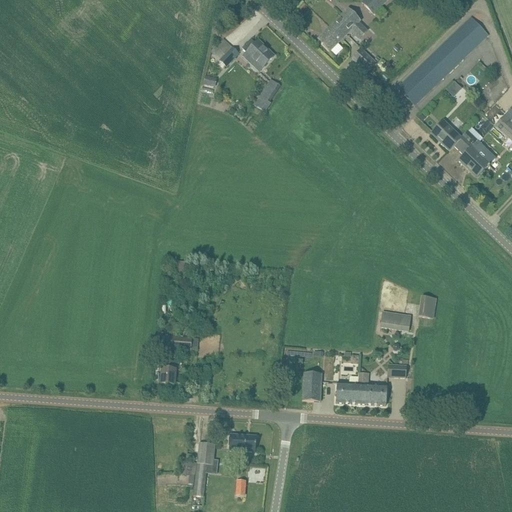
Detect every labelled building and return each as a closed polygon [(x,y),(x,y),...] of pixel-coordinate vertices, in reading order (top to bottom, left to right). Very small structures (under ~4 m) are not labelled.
[(388,0),(364,0),(361,3),(373,15),(388,0)] [(341,29),(346,35),(350,31),(359,39),(366,32),(358,23),(359,22),(348,11),(331,28),(336,33),(341,29)] [(471,19),(405,82),(398,89),(415,107),(488,36),(471,19)] [(329,52),(346,35),(341,29),(336,33),(331,28),(318,41),(329,52)] [(255,45),(251,40),(242,49),(255,62),(251,66),(258,73),(273,58),(264,49),(265,48),(258,41),(255,45)] [(232,48),(219,61),(226,68),(238,55),(232,48)] [(360,51),(359,52),(352,59),(367,73),(375,65),(360,51)] [(201,85),(214,87),(215,78),(203,76),(201,85)] [(271,81),(254,107),(265,114),(270,105),(268,103),(280,86),(271,81)] [(452,97),(460,89),(453,82),(445,91),(452,97)] [(511,123),(504,116),(495,126),(511,141),(511,123)] [(443,120),(432,133),(442,142),(441,144),(449,151),(453,147),(462,138),(443,120)] [(468,168),(478,177),(495,159),(468,132),(462,138),(453,147),(464,156),(459,161),(467,169),(468,168)] [(436,300),(421,297),(418,318),(433,320),(436,300)] [(381,328),(408,332),(409,322),(382,318),(381,328)] [(164,336),(163,350),(190,352),(191,339),(164,336)] [(162,369),(161,375),(161,385),(174,386),(175,370),(173,370),(173,363),(165,362),(165,370),(162,369)] [(406,379),(406,367),(388,366),(387,378),(406,379)] [(303,374),(302,392),(302,402),(320,403),(322,375),(303,374)] [(359,374),(358,385),(357,405),(386,407),(387,387),(368,386),(368,375),(359,374)] [(335,404),(357,405),(358,385),(337,384),(335,404)] [(229,452),(242,452),(243,437),(230,436),(229,452)] [(243,437),(242,452),(255,453),(256,437),(243,437)] [(199,444),(197,464),(184,462),(183,475),(189,476),(188,481),(195,482),(193,497),(203,498),(206,466),(212,467),(215,446),(199,444)] [(249,482),(264,482),(265,468),(249,467),(249,482)] [(245,483),(237,482),(236,496),(244,497),(245,483)]
